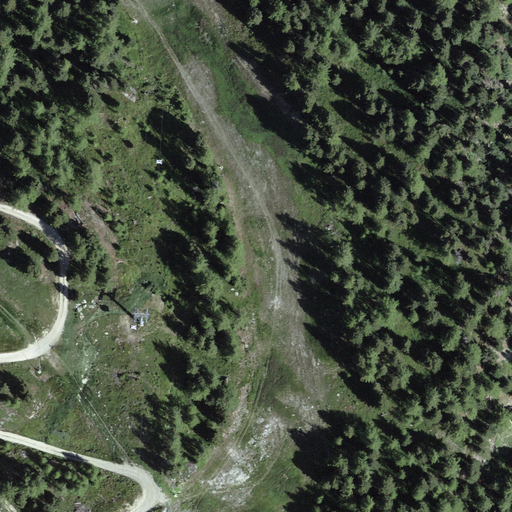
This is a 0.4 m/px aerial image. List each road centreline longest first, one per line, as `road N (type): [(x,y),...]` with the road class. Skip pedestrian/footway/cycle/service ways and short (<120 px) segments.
road 1 (track): [(0,205),(53,237),(63,295),(42,350),(0,354)]
road 2 (track): [(0,434),(141,472),(151,492),(141,511)]
